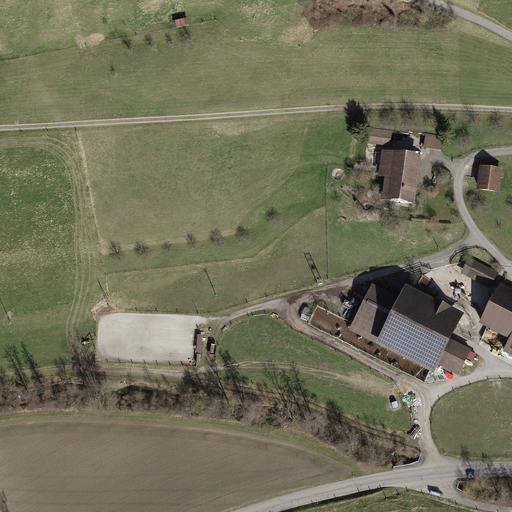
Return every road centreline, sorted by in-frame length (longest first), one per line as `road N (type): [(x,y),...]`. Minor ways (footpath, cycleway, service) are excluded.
road 1 (track): [(511,107),(324,107),(0,126)]
road 2 (track): [(426,401),(397,375),(297,323),(293,305),(480,234)]
road 3 (unclassified): [(511,466),(402,474),(259,511)]
road 4 (residential): [(511,270),(460,199),(459,171),(479,154),(511,150)]
road 5 (track): [(432,470),(426,401),(449,383),(511,373)]
